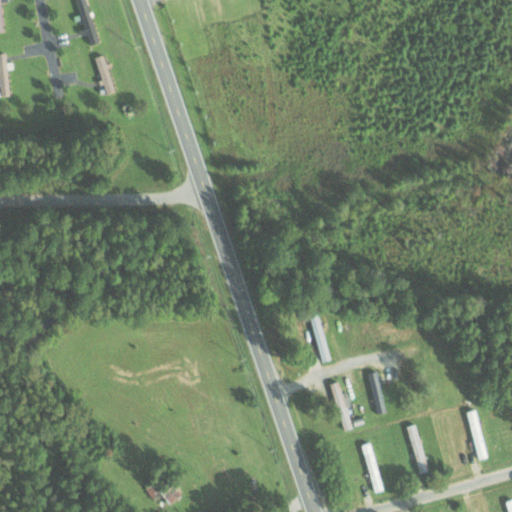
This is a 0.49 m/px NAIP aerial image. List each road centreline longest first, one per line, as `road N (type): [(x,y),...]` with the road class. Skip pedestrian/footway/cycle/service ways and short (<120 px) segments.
road 1 (primary): [(309,511),(141,0)]
road 2 (residential): [(202,191),(0,202)]
road 3 (residential): [(369,511),(511,474)]
road 4 (residential): [(269,393),(407,352)]
